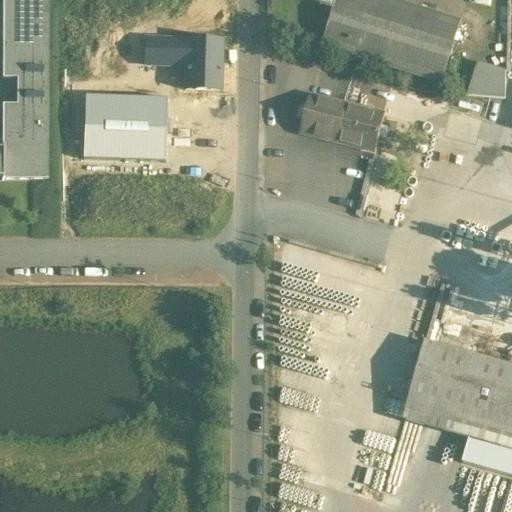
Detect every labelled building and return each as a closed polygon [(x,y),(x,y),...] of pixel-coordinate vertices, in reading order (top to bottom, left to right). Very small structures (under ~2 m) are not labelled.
[(48,0),(2,0),(2,23),(2,80),(16,80),(16,106),(2,106),(1,138),(2,151),(1,180),(2,182),(3,182),(3,181),(47,182),(48,0)] [(361,0),(339,0),(325,46),(345,53),(361,0)] [(459,24),(382,0),(361,0),(345,53),(441,82),(459,24)] [(186,43),(145,41),(145,65),(186,66),(186,43)] [(220,43),(186,43),(186,66),(185,91),(219,91),(220,43)] [(506,71),(478,63),(467,96),(505,99),(506,71)] [(348,106),(311,97),(310,96),(301,134),(302,134),(338,143),(348,106)] [(164,163),(166,101),(84,99),(82,161),(164,163)] [(384,116),(348,106),(338,143),(375,152),(375,153),(376,153),(385,115),(384,115),(384,116)] [(511,368),(425,344),(409,401),(410,402),(404,421),(511,450),(511,368)]
